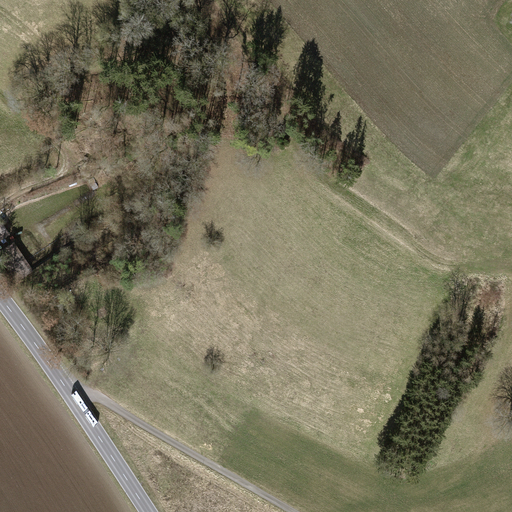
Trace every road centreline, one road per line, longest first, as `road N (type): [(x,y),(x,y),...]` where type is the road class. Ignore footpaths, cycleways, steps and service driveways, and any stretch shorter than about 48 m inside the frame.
road 1 (residential): [(70,392),(95,394),(301,511)]
road 2 (primary): [(149,511),(70,392)]
